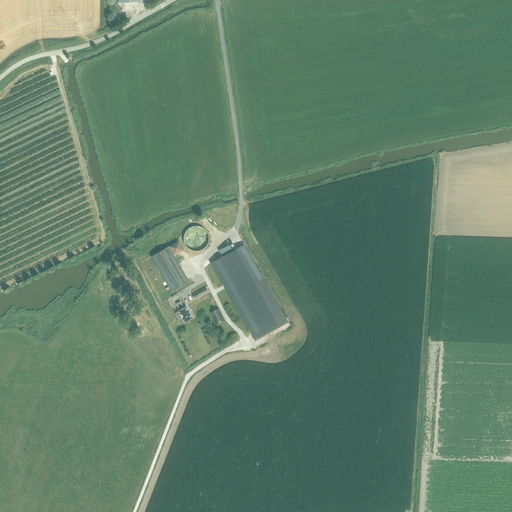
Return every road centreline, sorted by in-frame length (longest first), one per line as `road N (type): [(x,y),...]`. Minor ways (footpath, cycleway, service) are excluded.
road 1 (track): [(238,330),(242,343),(187,377),(134,511)]
road 2 (tertiary): [(0,79),(29,59),(109,36),(170,0)]
